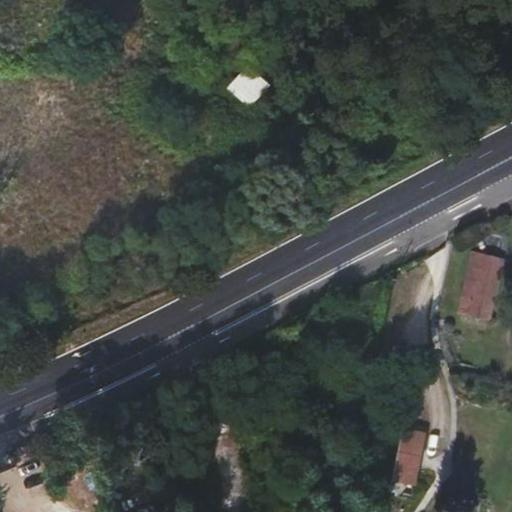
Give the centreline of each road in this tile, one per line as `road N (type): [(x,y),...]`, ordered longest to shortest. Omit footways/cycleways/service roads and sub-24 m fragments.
road 1 (primary): [(511,157),(215,311)]
road 2 (primary): [(0,425),(215,311)]
road 3 (primary): [(215,311),(0,401)]
